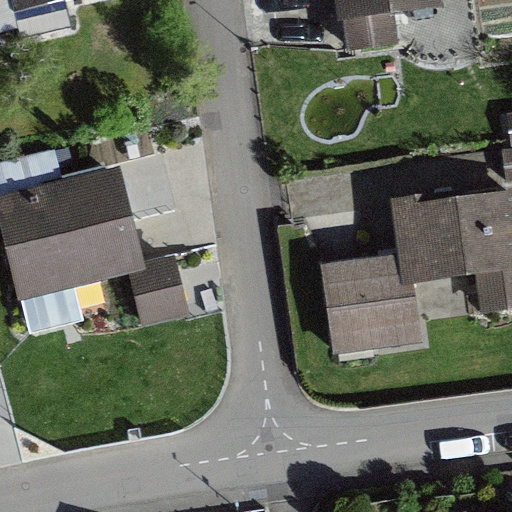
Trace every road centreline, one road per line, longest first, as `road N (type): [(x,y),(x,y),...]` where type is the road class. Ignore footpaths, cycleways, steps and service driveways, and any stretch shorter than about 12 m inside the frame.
road 1 (residential): [(211,0),(271,466)]
road 2 (residential): [(271,466),(511,432)]
road 3 (residential): [(47,511),(271,466)]
